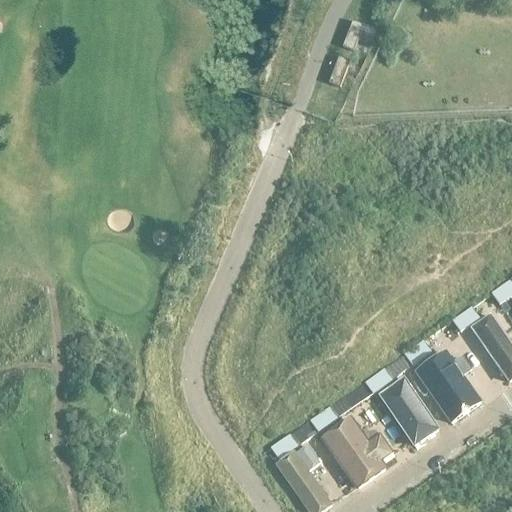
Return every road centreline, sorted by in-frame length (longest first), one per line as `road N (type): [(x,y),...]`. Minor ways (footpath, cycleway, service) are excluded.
road 1 (unclassified): [(267,511),(203,413),(195,364),(296,109)]
road 2 (residential): [(511,405),(352,511)]
